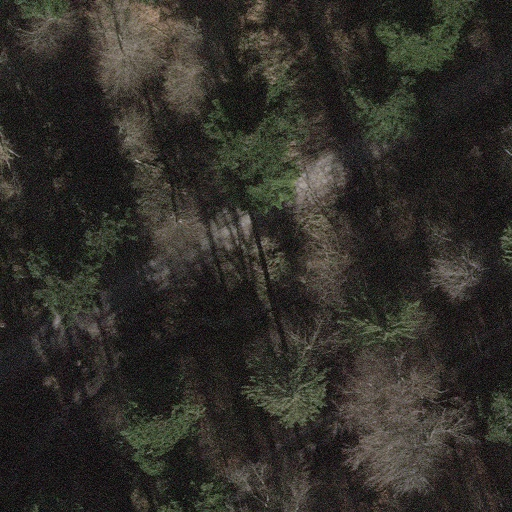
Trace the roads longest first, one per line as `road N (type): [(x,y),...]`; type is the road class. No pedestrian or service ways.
road 1 (track): [(0,374),(511,66)]
road 2 (track): [(511,320),(446,349),(273,452),(193,511)]
